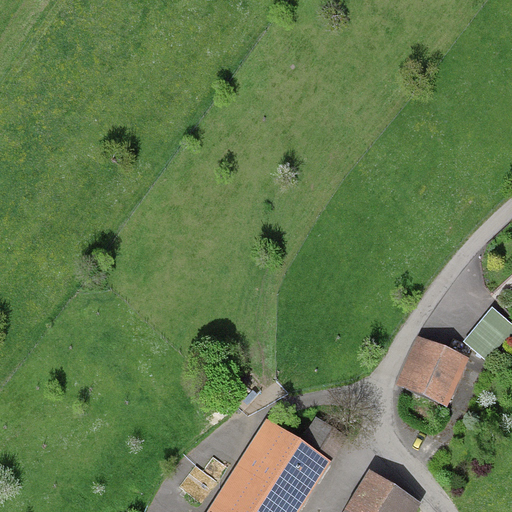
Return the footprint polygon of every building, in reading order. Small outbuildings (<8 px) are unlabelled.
[(511,332),(511,331),(490,314),(466,344),(489,362),(511,332)] [(461,364),(418,345),(399,387),(442,406),(461,364)] [(315,422),(298,449),(324,465),(341,438),(315,422)] [(298,449),(265,428),(212,511),(294,511),(324,465),(298,449)] [(414,511),(419,505),(365,476),(345,511),(414,511)]
